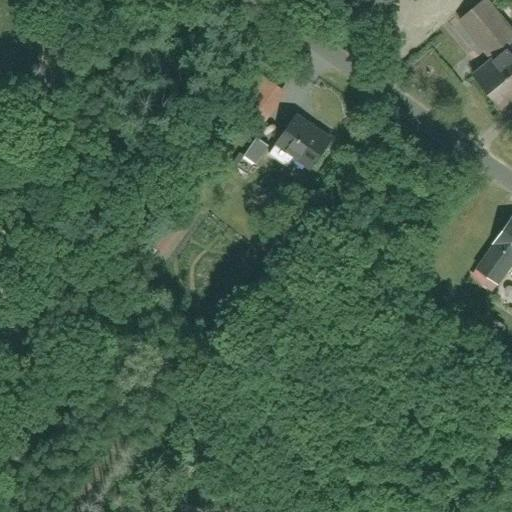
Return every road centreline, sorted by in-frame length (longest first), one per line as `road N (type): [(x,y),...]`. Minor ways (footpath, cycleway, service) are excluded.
road 1 (unclassified): [(255,0),(511,185)]
road 2 (unclassified): [(0,230),(75,0)]
